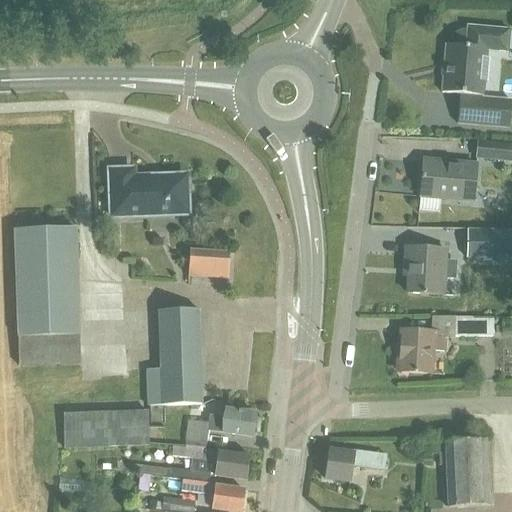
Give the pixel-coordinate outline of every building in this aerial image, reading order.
[(478,87),(482,50),(508,53),(509,31),(485,29),(471,28),(468,27),(467,31),(466,31),(465,31),(464,31),(462,32),(461,32),(460,32),(459,33),(458,33),(457,34),(456,35),(455,36),(454,36),(453,37),(452,38),(452,40),(451,41),(451,42),(450,43),(450,45),(450,46),(446,46),(444,65),(443,78),(442,93),(448,94),(461,95),(461,96),(461,97),(460,97),(458,112),(457,124),(458,124),(481,126),(508,129),(509,129),(511,102),(482,99),(482,97),(483,97),(484,88),(480,87),(478,87)] [(511,146),(506,146),(478,143),(477,159),(511,162),(511,146)] [(473,202),(476,166),(424,162),(420,198),(473,202)] [(133,172),(110,173),(112,219),(150,217),(150,213),(165,213),(165,217),(189,216),(187,178),(162,179),(162,181),(149,182),(148,180),(134,180),(133,172)] [(468,230),(467,259),(511,259),(511,231),(476,230),(468,230)] [(19,368),(81,366),(77,233),(15,235),(19,368)] [(406,248),(405,269),(409,269),(407,294),(443,296),(444,280),(456,281),(457,262),(445,262),(446,251),(406,248)] [(229,266),(230,255),(213,254),(190,252),(188,272),(188,277),(189,277),(200,278),(228,279),(229,266)] [(148,407),(202,406),(199,311),(159,312),(161,371),(147,371),(148,407)] [(401,331),(399,373),(431,375),(432,352),(446,353),(446,340),(455,340),(455,337),(491,337),(491,318),(456,318),(432,318),(431,333),(401,331)] [(252,438),(255,415),(226,411),(225,418),(210,416),(209,424),(189,422),(186,442),(207,445),(208,432),(252,438)] [(65,450),(150,446),(148,414),(63,418),(65,450)] [(489,507),(487,441),(417,444),(418,455),(446,454),(448,509),(489,507)] [(183,481),(210,485),(211,475),(215,476),(215,477),(246,482),(249,458),(206,452),(206,450),(186,448),(186,449),(174,448),(173,457),(192,460),(190,472),(170,470),(168,479),(183,481)] [(384,473),(386,456),(353,451),(353,454),(329,450),(325,480),(350,483),(352,468),(384,473)] [(133,465),(132,474),(168,479),(170,470),(133,465)] [(210,485),(183,481),(181,493),(213,497),(211,511),(216,511),(241,511),(245,491),(215,487),(215,485),(210,485)] [(160,511),(193,511),(194,503),(162,499),(162,504),(160,511)] [(157,511),(160,511),(162,504),(151,503),(150,511),(157,511)]
